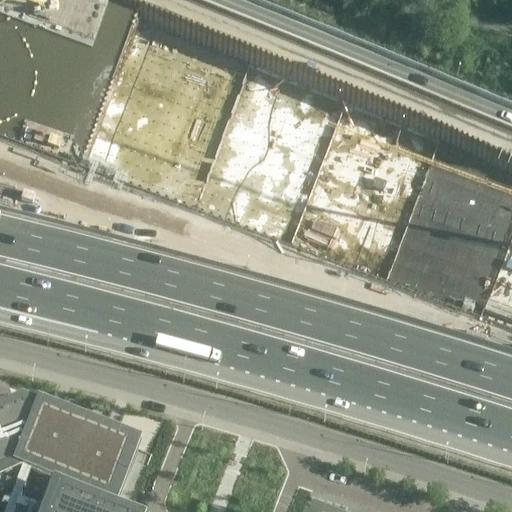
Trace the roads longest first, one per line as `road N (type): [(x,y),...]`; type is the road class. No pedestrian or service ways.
road 1 (motorway): [(0,180),(511,375)]
road 2 (motorway): [(511,257),(0,67)]
road 3 (motorway): [(511,380),(0,228)]
road 4 (motorway): [(511,187),(32,0)]
road 5 (motorway): [(110,313),(511,434)]
road 6 (motorway): [(511,128),(210,0)]
road 7 (secondary): [(194,400),(0,345)]
road 8 (secondary): [(475,483),(309,434)]
road 9 (residential): [(293,477),(414,511)]
